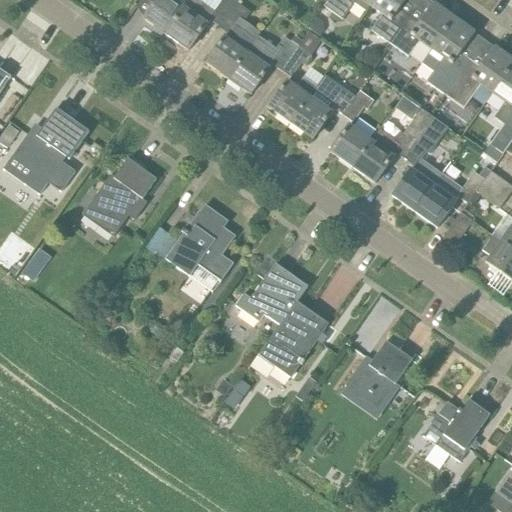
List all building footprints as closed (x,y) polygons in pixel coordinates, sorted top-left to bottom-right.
[(191,0),(186,9),(173,0),(157,0),(144,20),(166,36),(192,0),(191,0)] [(219,29),(237,4),(239,0),(224,0),(216,13),(197,0),(192,0),(166,36),(188,52),(208,25),(206,24),(209,21),(219,29)] [(321,12),(329,0),(319,0),(318,2),(324,6),(320,11),(321,12)] [(356,0),(370,9),(375,0),(329,0),(321,12),(326,15),(328,11),(342,21),(356,0)] [(387,50),(410,18),(399,10),(406,0),(375,0),(370,9),(382,16),(370,32),(383,41),(381,46),(387,50)] [(229,81),(259,38),(241,26),(250,14),(237,4),(219,29),(227,34),(206,64),(229,81)] [(431,53),(454,20),(433,4),(419,24),(410,18),(387,50),(392,53),(394,49),(408,58),(418,43),(431,53)] [(445,97),(471,61),(460,53),(475,34),(454,20),(431,53),(442,61),(426,83),(445,97)] [(276,50),(259,38),(229,81),(250,96),(270,69),(268,68),(270,65),(280,72),(297,47),(284,39),(276,50)] [(305,67),(312,58),(297,47),(280,72),(291,80),(302,64),(305,67)] [(492,96),(511,68),(511,60),(494,48),(480,68),(471,61),(445,97),(467,112),(474,103),(470,100),(479,87),(492,96)] [(511,141),(511,68),(492,96),(504,104),(493,119),(503,126),(489,146),(502,156),(511,141)] [(0,95),(11,78),(0,70),(0,95)] [(291,125),(318,87),(305,78),(297,88),(287,81),(267,109),(291,125)] [(332,109),(342,116),(359,92),(346,83),(339,92),(343,94),(337,102),(318,87),(291,125),(312,141),(331,114),(330,113),(332,109)] [(367,111),(373,102),(359,92),(342,116),(352,124),(364,109),(367,111)] [(89,133),(56,110),(43,130),(35,125),(3,171),(39,196),(66,159),(69,161),(89,133)] [(353,169),(372,142),(349,125),(330,153),(353,169)] [(0,140),(0,143),(9,149),(20,132),(10,126),(0,140)] [(405,161),(423,137),(408,127),(402,136),(405,138),(394,153),(405,161)] [(429,156),(435,146),(423,137),(405,161),(413,167),(411,170),(391,197),(415,214),(434,187),(433,186),(442,175),(421,160),(426,153),(429,156)] [(374,185),(393,158),(372,142),(353,169),(374,185)] [(489,146),(483,154),(496,164),(502,156),(489,146)] [(156,181),(128,161),(118,175),(113,172),(82,217),(113,239),(141,199),(142,200),(156,181)] [(484,181),(490,173),(485,169),(479,177),(484,181)] [(467,205),(476,193),(482,184),(484,181),(479,177),(470,171),(464,180),(467,183),(463,189),(456,198),(458,199),(467,205)] [(506,200),(511,191),(511,188),(490,173),(484,181),(482,184),(506,200)] [(499,210),(506,200),(482,184),(476,193),(499,210)] [(436,229),(456,202),(434,187),(415,214),(436,229)] [(227,223),(205,208),(201,213),(199,212),(190,225),(189,224),(181,234),(183,235),(165,261),(189,278),(198,267),(208,275),(235,238),(223,229),(227,223)] [(457,244),(472,223),(460,214),(445,236),(457,244)] [(511,220),(508,217),(493,238),(511,251),(511,220)] [(511,283),(511,251),(493,238),(491,237),(482,251),(490,258),(485,264),(511,283)] [(28,282),(37,269),(28,263),(19,276),(28,282)] [(296,303),(307,288),(275,265),(251,298),(245,294),(236,306),(259,323),(266,313),(270,315),(267,318),(279,327),(296,303)] [(383,294),(367,319),(387,332),(403,307),(383,294)] [(302,367),(305,362),(303,361),(328,325),(296,303),(279,327),(258,356),(290,379),(300,365),(302,367)] [(378,410),(412,361),(386,342),(372,362),(366,358),(345,387),(378,410)] [(177,364),(184,353),(177,349),(170,360),(177,364)] [(489,416),(468,401),(461,412),(459,411),(458,412),(445,402),(422,437),(459,464),(470,448),(475,451),(479,445),(474,442),(477,439),(474,437),(489,416)] [(511,468),(495,493),(511,505),(511,468)]
